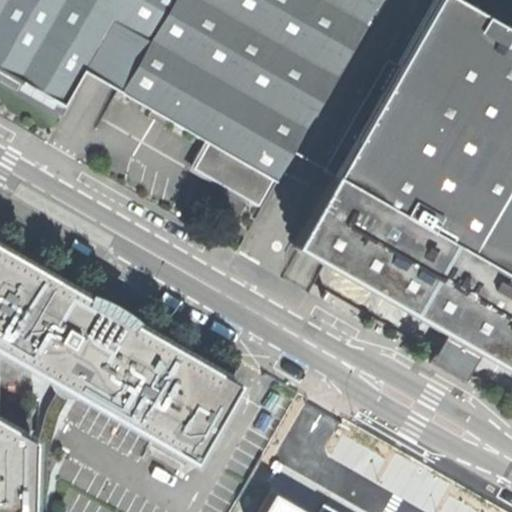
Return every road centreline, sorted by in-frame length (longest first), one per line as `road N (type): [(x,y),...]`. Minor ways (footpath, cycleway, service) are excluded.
road 1 (tertiary): [(0,164),(329,355)]
road 2 (tertiary): [(329,355),(354,385),(386,404),(463,446),(510,460)]
road 3 (tertiary): [(510,460),(458,412),(378,368),(329,355)]
